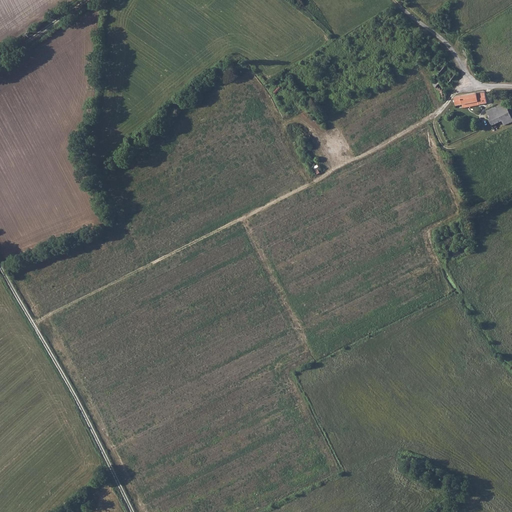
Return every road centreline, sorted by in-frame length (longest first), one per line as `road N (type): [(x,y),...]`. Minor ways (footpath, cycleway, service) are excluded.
road 1 (track): [(35,324),(431,116),(465,74)]
road 2 (track): [(132,511),(0,262)]
